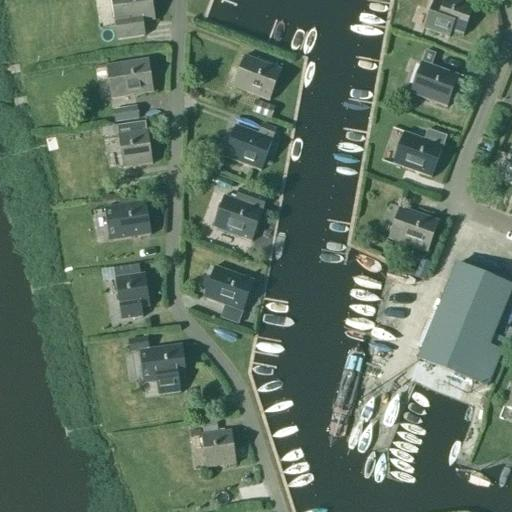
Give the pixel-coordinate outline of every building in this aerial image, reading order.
[(142,23),(155,21),(151,0),(110,0),(116,40),(144,36),(142,23)] [(474,5),(459,0),(444,0),(443,3),(436,0),(433,0),(423,29),(449,39),(451,33),(462,37),(474,5)] [(431,66),(435,55),(425,51),(421,63),(431,66)] [(244,56),(232,88),(269,102),(281,70),(244,56)] [(153,94),(148,60),(105,66),(110,100),(153,94)] [(446,108),(458,76),(431,66),(421,63),(421,62),(409,95),(446,108)] [(270,120),(275,108),(255,101),(250,113),(270,120)] [(112,111),(114,124),(138,120),(136,107),(112,111)] [(122,169),(152,165),(146,123),(116,127),(122,169)] [(276,130),(261,124),(258,135),(235,126),(223,158),(260,172),(276,130)] [(447,132),(434,127),(430,138),(443,143),(447,132)] [(403,169),(431,179),(443,147),(415,137),(403,169)] [(499,181),(511,185),(511,153),(499,181)] [(223,232),(251,243),(267,199),(246,191),(241,203),(235,200),(223,232)] [(104,208),(109,242),(149,235),(144,202),(104,208)] [(399,208),(387,240),(427,254),(439,222),(399,208)] [(428,263),(419,260),(414,277),(425,281),(430,264),(428,263)] [(140,275),(138,265),(113,269),(114,279),(140,275)] [(501,352),(488,347),(511,288),(456,265),(417,360),(474,382),(487,387),(501,352)] [(214,267),(203,299),(242,313),(254,281),(214,267)] [(121,321),(142,318),(140,309),(149,308),(144,274),(140,275),(114,279),(121,321)] [(186,379),(181,346),(148,350),(146,339),(129,341),(130,352),(139,351),(143,382),(156,380),(158,397),(180,394),(178,380),(186,379)] [(511,383),(502,407),(511,411),(511,383)] [(216,422),(201,424),(202,434),(217,432),(216,422)] [(201,436),(206,469),(235,465),(230,431),(201,436)]
